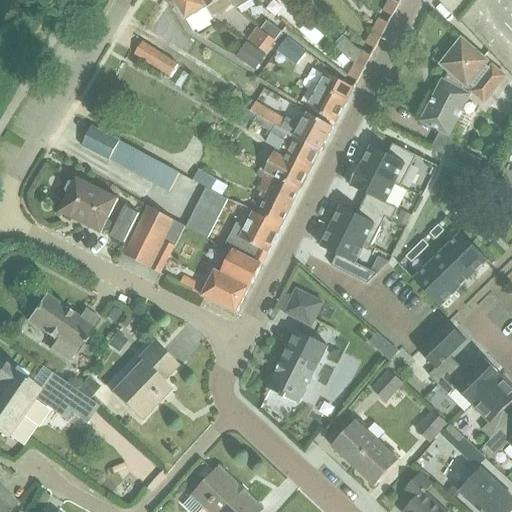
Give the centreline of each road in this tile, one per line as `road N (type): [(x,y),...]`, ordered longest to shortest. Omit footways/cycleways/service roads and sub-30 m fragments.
road 1 (residential): [(241,338),(413,0)]
road 2 (residential): [(0,216),(241,338)]
road 3 (unclassified): [(0,205),(121,0)]
road 4 (residential): [(341,511),(232,413)]
road 5 (residential): [(141,511),(232,413)]
